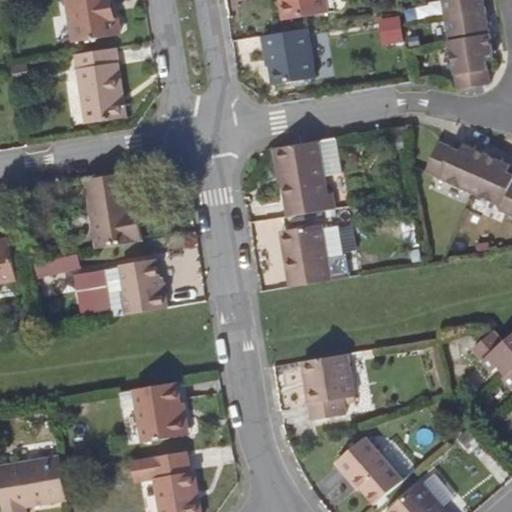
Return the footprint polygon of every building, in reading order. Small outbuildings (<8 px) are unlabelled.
[(70,0),(78,44),(122,36),(119,20),(114,21),(110,0),(70,0)] [(119,20),(115,0),(110,0),(114,21),(119,20)] [(327,0),(287,0),(288,1),(282,1),(286,20),(329,12),(327,0)] [(492,86),(488,62),(487,56),(495,55),(485,0),(444,0),(448,22),(459,92),(492,86)] [(384,40),(404,40),(403,17),(384,17),(384,40)] [(311,31),(264,38),(267,53),(270,52),(275,85),(319,78),(311,31)] [(119,49),(79,56),(90,124),(130,119),(119,49)] [(319,143),(278,150),(290,218),(336,211),(334,195),(328,196),(319,143)] [(460,148),(457,156),(465,159),(468,152),(460,148)] [(500,173),(502,165),(468,152),(465,159),(457,156),(438,149),(427,175),(504,206),(501,212),(511,216),(511,177),(507,175),(500,173)] [(510,168),(502,165),(500,173),(507,175),(510,168)] [(99,250),(145,243),(141,219),(136,220),(134,207),(129,175),(88,181),(99,250)] [(290,288),(332,281),(323,225),(288,231),(291,246),(284,247),(290,288)] [(0,283),(20,280),(13,238),(0,240),(0,283)] [(80,287),(110,282),(115,318),(171,308),(168,290),(165,291),(160,259),(107,268),(78,272),(80,287)] [(511,336),(502,346),(492,335),(471,353),(490,375),(497,369),(505,379),(501,382),(510,394),(511,392),(511,336)] [(346,355),(302,363),(304,380),(309,380),(312,404),(308,405),(311,420),(344,415),(342,398),(353,397),(346,355)] [(304,380),(308,405),(312,404),(309,380),(304,380)] [(176,384),(134,391),(143,443),(184,436),(179,404),(176,384)] [(184,403),(179,404),(184,436),(189,435),(184,403)] [(374,504),(402,480),(365,436),(337,461),(374,504)] [(155,511),(196,511),(191,474),(186,474),(183,455),(151,460),(127,464),(130,483),(150,481),(155,511)] [(65,501),(61,475),(59,458),(0,468),(0,499),(2,511),(23,511),(23,507),(65,501)] [(440,511),(419,487),(389,511),(440,511)]
